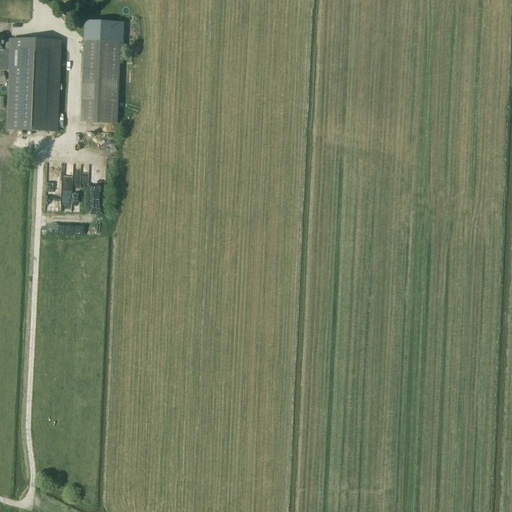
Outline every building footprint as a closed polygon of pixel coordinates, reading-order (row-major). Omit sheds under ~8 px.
[(90,37),(90,43),(120,44),(121,24),(91,23),(90,37)] [(0,70),(11,71),(9,123),(8,131),(9,131),(56,133),(60,42),(12,40),(12,41),(4,40),(4,37),(0,37),(0,70)] [(90,51),(89,54),(120,55),(120,52),(120,44),(90,43),(90,51)] [(87,99),(86,123),(117,125),(118,100),(87,99)] [(101,213),(102,167),(90,167),(89,213),(101,213)]
